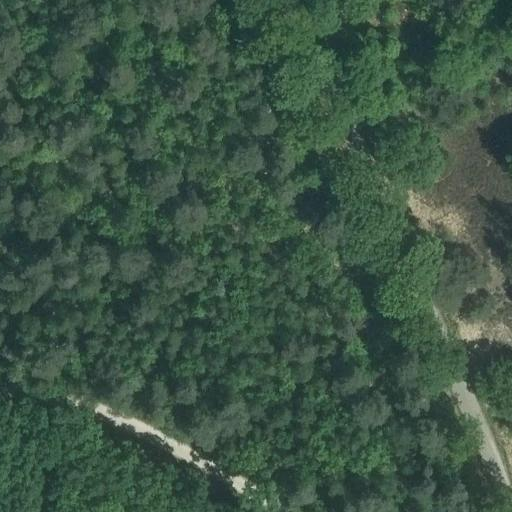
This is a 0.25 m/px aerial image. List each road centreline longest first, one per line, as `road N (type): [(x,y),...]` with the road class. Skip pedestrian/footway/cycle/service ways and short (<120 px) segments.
road 1 (unclassified): [(511,507),(288,0)]
road 2 (track): [(0,388),(114,415),(288,511)]
